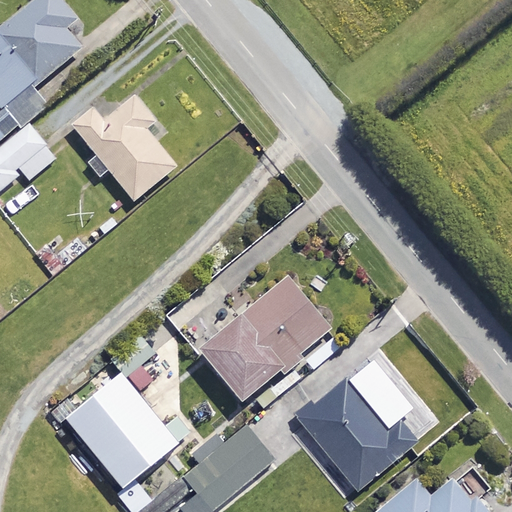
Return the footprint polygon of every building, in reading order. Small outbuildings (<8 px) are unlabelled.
[(69,0),(32,0),(0,24),(0,139),(46,105),(36,91),(87,53),(72,34),(87,23),(69,0)] [(158,123),(137,97),(104,125),(94,112),(75,128),(136,203),(178,169),(147,131),(158,123)] [(57,159),(30,127),(0,151),(0,193),(24,174),(30,181),(57,159)] [(333,331),(291,280),(202,353),(244,405),(333,331)] [(141,336),(113,359),(131,380),(159,357),(141,336)] [(180,448),(123,378),(70,421),(126,491),(180,448)] [(362,399),(346,380),(299,419),(358,492),(418,443),(374,390),(362,399)] [(173,511),(199,492),(214,511),(275,463),(248,429),(143,511),(173,511)] [(432,499),(418,482),(381,511),(481,511),(455,480),(432,499)]
